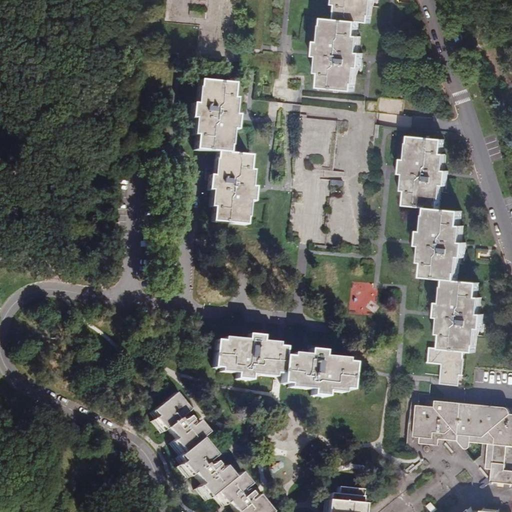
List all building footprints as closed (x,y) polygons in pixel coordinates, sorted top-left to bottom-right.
[(336,0),(335,12),(324,11),(323,18),(321,18),(319,34),(316,34),(315,48),(318,48),(317,65),(320,66),(319,80),(352,83),(353,76),(351,76),(352,59),(357,60),(360,60),(360,57),(361,46),(358,46),(360,29),(356,29),(357,14),(368,15),(369,8),(367,7),(367,0),(336,0)] [(199,12),(183,11),(183,18),(198,19),(199,12)] [(249,148),(227,147),(227,139),(229,139),(230,122),(234,123),(234,119),(235,108),(232,108),(233,92),(230,92),(231,77),(197,74),(197,81),(200,81),(198,98),(194,97),(190,97),(189,111),(192,112),(191,128),(194,129),(193,143),(216,144),(215,153),(218,153),(217,170),(212,169),(208,169),(207,183),(210,183),(209,200),(212,200),(211,214),(245,217),(245,211),(247,211),(248,194),(252,195),(252,190),(253,180),(250,180),(251,163),(248,163),(249,148)] [(457,273),(458,265),(455,265),(456,249),(461,249),(464,250),(466,235),(462,234),(463,218),(460,217),(461,203),(439,201),(439,194),(437,193),(438,177),(442,178),(446,178),(447,163),(444,163),(445,147),(441,146),(443,132),(409,129),(409,133),(408,136),(407,135),(405,152),(402,152),(400,167),(404,167),(402,183),(406,184),(405,198),(427,200),(427,207),(425,207),(424,223),(421,223),(420,238),(423,238),(421,254),(425,254),(423,269),(446,271),(446,279),(444,279),(442,295),(439,295),(438,310),(441,310),(440,326),(444,327),(442,341),(431,340),(429,355),(443,356),(441,376),(459,377),(460,367),(463,367),(465,351),(463,351),(464,344),(476,345),(477,337),(473,336),(475,320),(478,321),(483,321),(484,307),(481,306),(482,290),(478,290),(480,275),(457,273)] [(219,343),(209,344),(207,370),(214,371),(214,374),(230,376),(230,381),(244,382),(245,377),(252,378),(253,374),(268,376),(277,377),(276,385),(284,386),(299,387),(299,392),(306,392),(306,398),(320,399),(320,394),(336,395),(337,391),(344,392),(347,365),(339,364),(316,362),(316,359),(317,353),(302,352),(302,357),(302,361),(285,360),(278,359),(278,350),(271,350),(255,348),(255,344),(256,339),(241,337),(241,342),(240,347),(219,343)] [(259,511),(249,499),(245,503),(238,495),(234,494),(240,489),(230,477),(224,482),(214,470),(208,475),(208,472),(201,463),(205,460),(190,443),(197,437),(187,426),(184,429),(174,417),(177,414),(164,398),(142,416),(147,422),(145,424),(154,435),(156,433),(165,444),(163,446),(173,458),(169,462),(173,467),(171,469),(180,480),(182,478),(191,489),(189,491),(199,502),(205,497),(215,509),(218,507),(221,510),(222,511),(259,511)] [(436,406),(418,405),(416,424),(415,436),(421,437),(434,438),(434,432),(446,433),(453,427),(458,434),(485,436),(491,431),(496,437),(495,450),(508,451),(511,451),(511,412),(511,413),(511,411),(510,408),(508,406),(437,400),(436,406)] [(434,438),(421,437),(421,443),(440,445),(440,444),(440,439),(458,441),(463,446),(466,448),(469,447),(471,446),(471,441),(490,443),(487,471),(493,472),(506,473),(508,451),(495,450),(496,437),(491,431),(485,436),(458,434),(453,427),(446,433),(434,432),(434,438)] [(511,473),(506,473),(493,472),(492,486),(511,487),(511,473)] [(354,511),(357,489),(333,487),(332,494),(325,493),(322,511),(354,511)] [(439,502),(433,495),(428,499),(434,506),(439,502)]
